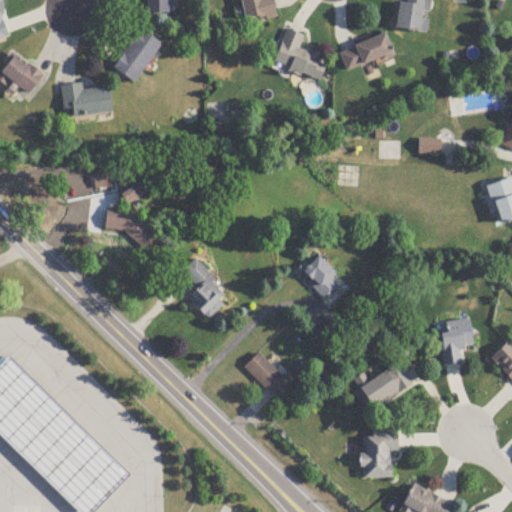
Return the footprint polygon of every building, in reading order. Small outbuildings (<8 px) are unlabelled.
[(166,0),(142,0),(142,17),(166,17),(166,0)] [(240,0),(245,24),(275,19),(271,0),(240,0)] [(423,0),(399,0),(396,33),(426,36),(430,1),(423,0)] [(303,37),(284,31),(273,68),(320,82),(326,60),(299,52),(303,37)] [(134,86),(160,45),(138,32),(113,72),(134,86)] [(384,37),(339,53),(346,74),(391,57),(384,37)] [(0,80),(25,99),(41,78),(14,56),(0,73),(0,80)] [(111,114),(108,88),(81,91),(81,86),(60,88),(62,111),(67,110),(68,118),(111,114)] [(511,118),(501,148),(511,152),(511,118)] [(420,155),(437,155),(437,142),(419,142),(420,155)] [(511,179),(487,188),(499,225),(511,220),(511,179)] [(121,195),(127,205),(145,194),(138,184),(121,195)] [(103,223),(144,249),(155,233),(114,207),(103,223)] [(332,282),(337,277),(317,257),(299,275),(326,302),(339,289),(332,282)] [(179,274),(189,285),(185,289),(182,286),(179,289),(185,295),(184,296),(207,321),(223,306),(218,301),(226,294),(194,260),(179,274)] [(472,348),(469,320),(438,324),(442,366),(460,364),(459,349),(472,348)] [(511,346),(508,342),(491,359),(511,380),(511,346)] [(289,385),(258,354),(243,369),(275,400),(289,385)] [(0,363),(7,356),(128,474),(90,511),(76,511),(0,437),(0,363)] [(413,386),(399,363),(367,382),(363,375),(353,381),(359,390),(354,393),(367,414),(413,386)] [(361,479),(390,480),(391,452),(396,453),(397,433),(372,432),(372,439),(362,439),(361,479)] [(448,511),(451,505),(410,487),(399,511),(448,511)]
